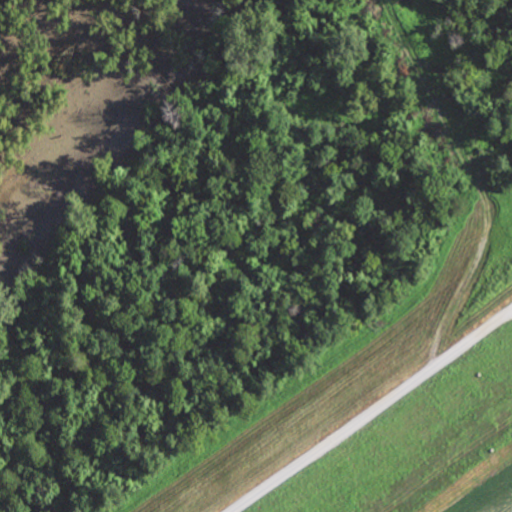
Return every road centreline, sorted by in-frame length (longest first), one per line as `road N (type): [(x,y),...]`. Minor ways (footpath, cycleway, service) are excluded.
road 1 (track): [(442,363),(436,355),(480,259),(489,218),(390,0)]
road 2 (residential): [(230,511),(511,312)]
